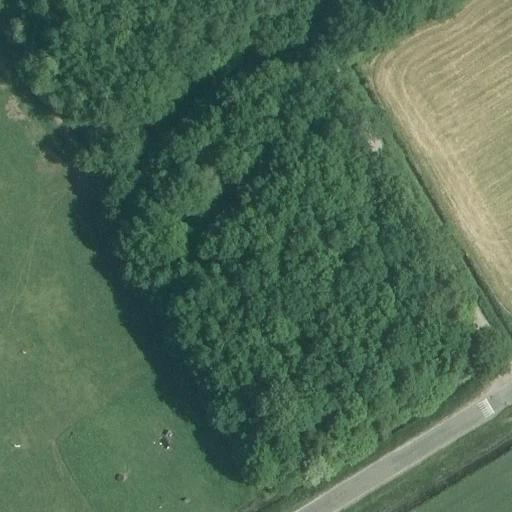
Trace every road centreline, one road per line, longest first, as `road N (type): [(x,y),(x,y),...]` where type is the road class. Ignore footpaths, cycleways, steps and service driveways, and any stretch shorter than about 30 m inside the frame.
road 1 (track): [(511,378),(295,0)]
road 2 (unclassified): [(310,511),(511,388)]
